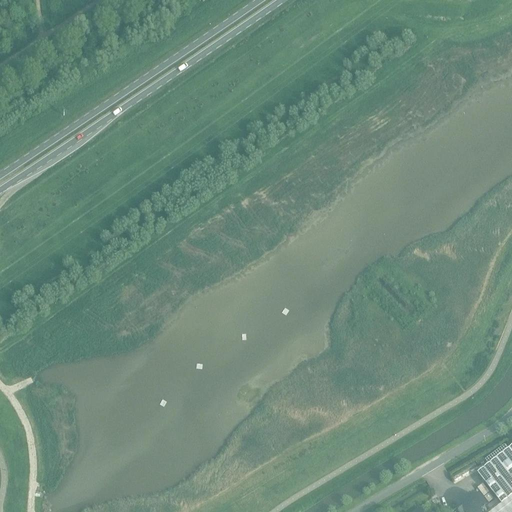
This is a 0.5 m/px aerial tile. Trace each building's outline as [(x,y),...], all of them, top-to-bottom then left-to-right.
[(511,448),(478,475),(502,507),(511,499),(511,448)] [(474,463),(476,467),(485,462),(483,458),(474,463)] [(474,463),(452,476),(455,481),(477,468),(476,467),(474,463)] [(483,485),(478,489),(484,497),(489,493),(483,485)] [(495,511),(511,511),(511,499),(502,507),(495,511)]
